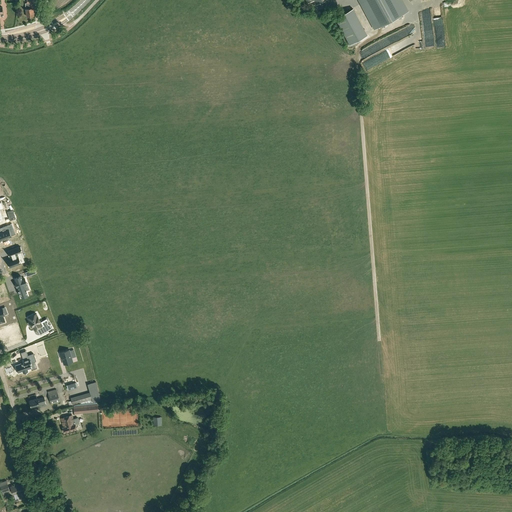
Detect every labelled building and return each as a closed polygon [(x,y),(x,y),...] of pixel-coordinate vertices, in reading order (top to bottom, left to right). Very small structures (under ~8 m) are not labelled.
[(36,0),(26,0),(27,3),(29,3),(29,8),(26,9),(27,17),(34,16),(33,13),(35,13),(33,3),(37,3),(36,0)] [(407,11),(401,0),(359,0),(375,29),(407,11)] [(447,5),(452,45),(458,44),(453,5),(447,5)] [(367,35),(353,9),(335,18),(349,45),(367,35)] [(445,26),(438,26),(439,46),(446,46),(445,26)] [(0,240),(10,236),(12,235),(11,230),(13,230),(13,228),(13,227),(11,224),(10,224),(2,227),(4,231),(0,232),(0,240)] [(21,263),(18,256),(20,256),(19,253),(21,252),(22,252),(20,246),(7,251),(9,256),(10,256),(11,259),(7,260),(10,267),(21,263)] [(21,276),(15,278),(16,281),(15,282),(17,287),(18,287),(21,298),(28,296),(26,290),(25,291),(23,285),(26,284),(25,278),(22,279),(21,276)] [(35,329),(36,328),(40,326),(42,329),(43,328),(45,332),(52,328),(49,322),(48,323),(49,324),(45,326),(44,324),(42,325),(40,322),(38,317),(37,318),(35,314),(36,314),(28,318),(30,322),(29,322),(30,323),(31,325),(32,326),(35,329)] [(8,338),(11,337),(8,330),(6,331),(0,333),(0,335),(4,346),(10,344),(8,338)] [(43,345),(37,347),(40,356),(46,354),(43,345)] [(69,351),(69,350),(69,349),(59,352),(61,358),(62,357),(64,364),(73,361),(72,361),(71,358),(71,357),(73,357),(71,350),(69,351)] [(27,369),(31,367),(29,363),(36,361),(33,353),(27,355),(28,358),(23,360),(24,362),(16,365),(18,372),(22,370),(23,372),(28,371),(27,369)] [(78,382),(68,385),(70,391),(80,388),(78,382)] [(70,405),(72,404),(73,405),(92,399),(93,402),(100,400),(96,382),(88,384),(90,392),(71,398),(71,400),(69,401),(70,405)] [(48,391),(49,395),(48,395),(51,404),(60,402),(58,392),(57,393),(56,389),(48,391)] [(36,407),(37,408),(46,405),(44,397),(38,399),(37,398),(29,401),(31,408),(36,407)] [(99,411),(98,404),(81,405),(82,413),(99,411)] [(64,433),(77,429),(75,424),(72,415),(61,418),(64,427),(62,427),(64,433)] [(0,486),(2,492),(9,489),(7,483),(0,486)] [(11,487),(12,489),(11,490),(12,493),(13,493),(13,494),(17,493),(18,494),(25,492),(23,485),(17,487),(17,484),(11,487)]
